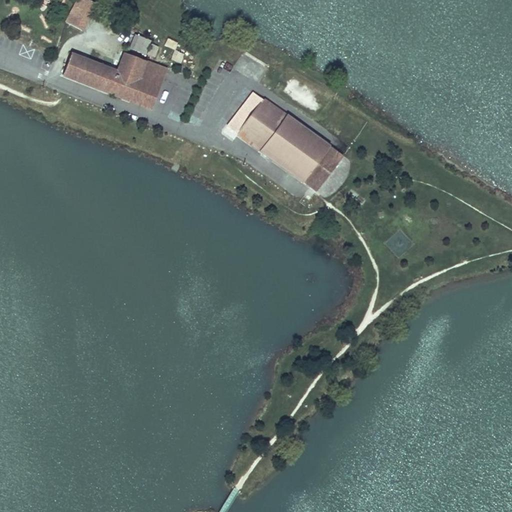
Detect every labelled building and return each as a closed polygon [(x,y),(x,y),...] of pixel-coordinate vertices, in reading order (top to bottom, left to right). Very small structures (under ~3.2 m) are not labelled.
[(81,11),(84,0),(78,0),(70,23),(73,24),(78,10),(81,11)] [(87,13),(91,0),(90,0),(84,0),(81,11),(87,13)] [(145,54),(150,41),(138,36),(133,49),(145,54)] [(130,101),(145,61),(124,53),(117,72),(70,54),(62,75),(130,101)] [(151,109),(166,69),(145,61),(130,101),(151,109)] [(316,192),(341,158),(253,92),(227,126),(238,134),(316,192)] [(238,134),(227,126),(224,131),(234,139),(238,134)]
